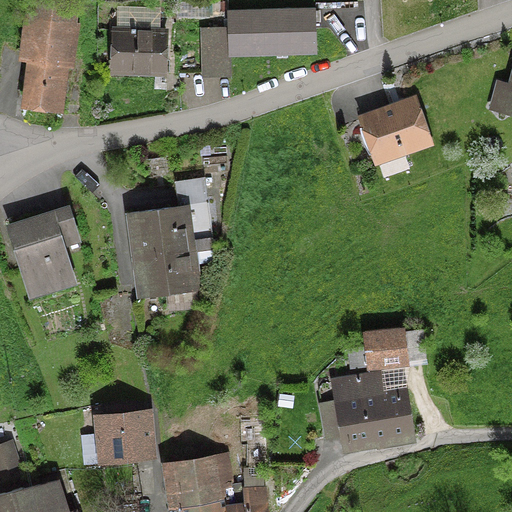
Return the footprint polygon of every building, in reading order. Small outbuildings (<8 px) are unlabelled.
[(77,29),(64,27),(67,5),(31,0),(25,0),(20,42),(31,43),(23,106),(60,111),(66,67),(58,66),(61,52),(74,53),(77,29)] [(313,11),(226,14),(227,33),(228,55),(314,52),(313,11)] [(162,73),(163,34),(134,33),(134,30),(130,30),(130,33),(114,33),(112,71),(162,73)] [(229,73),(228,55),(227,33),(207,34),(208,74),(229,73)] [(511,113),(511,80),(510,88),(497,85),(490,108),(511,113)] [(361,120),(373,156),(375,161),(427,143),(413,102),(361,120)] [(129,214),(134,258),(190,250),(184,207),(129,214)] [(15,244),(13,245),(29,297),(72,284),(60,246),(76,241),(66,209),(10,227),(15,244)] [(195,291),(190,250),(134,258),(140,298),(195,291)] [(362,337),(366,367),(406,362),(403,332),(362,337)] [(377,375),(333,383),(338,406),(322,409),(327,437),(343,434),(345,448),(408,437),(400,393),(380,397),(377,375)] [(146,415),(97,419),(101,460),(150,455),(146,415)] [(0,459),(12,455),(9,444),(0,446),(0,459)] [(230,499),(228,486),(224,457),(161,466),(165,491),(178,489),(181,511),(226,511),(224,500),(230,499)] [(0,511),(62,511),(56,482),(21,490),(20,489),(0,494),(0,511)] [(224,500),(226,511),(265,511),(263,489),(244,490),(243,484),(228,486),(230,499),(224,500)]
